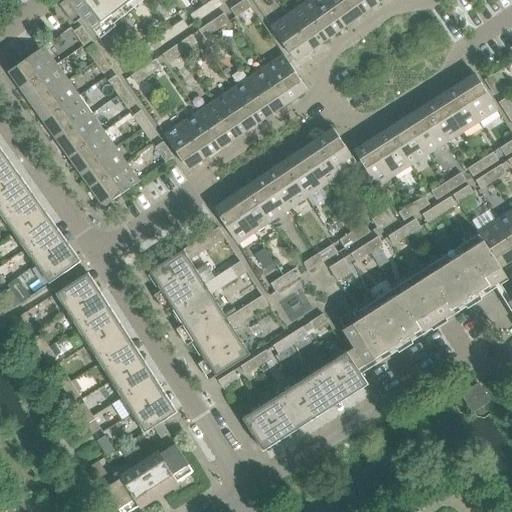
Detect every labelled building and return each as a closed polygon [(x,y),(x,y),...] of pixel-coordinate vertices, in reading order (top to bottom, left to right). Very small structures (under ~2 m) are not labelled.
[(109,18),(132,0),(64,0),(59,5),(74,24),(82,17),(100,40),(116,27),(109,18)] [(209,15),(222,6),(218,0),(213,0),(203,7),(209,15)] [(236,18),(250,8),(251,7),(245,0),(244,0),(230,10),(236,18)] [(345,26),(325,0),(310,0),(304,4),(328,38),(345,26)] [(361,14),(351,0),(325,0),(345,26),(361,14)] [(378,2),(376,0),(351,0),(361,14),(378,2)] [(328,38),(304,4),(287,16),(311,49),(328,38)] [(195,24),(209,15),(203,7),(190,16),(195,24)] [(216,31),(229,22),(223,14),(211,23),(216,31)] [(311,49),(287,16),(271,28),(294,61),(311,49)] [(175,37),(188,28),(183,20),(170,29),(175,37)] [(204,39),(216,31),(211,23),(199,31),(204,39)] [(91,41),(81,27),(74,32),(84,46),(91,41)] [(161,46),(175,37),(170,29),(156,38),(161,46)] [(182,53),(197,44),(191,36),(177,45),(182,53)] [(140,61),(154,51),(149,43),(135,53),(140,61)] [(102,57),(94,45),(86,50),(94,62),(102,57)] [(168,63),(182,53),(177,45),(163,55),(168,63)] [(22,90),(55,66),(42,48),(9,71),(22,90)] [(306,90),(294,71),(283,56),(265,68),(288,102),(306,90)] [(111,69),(102,57),(94,62),(103,74),(111,69)] [(149,76),(161,68),(156,60),(143,68),(149,76)] [(33,106),(66,82),(55,66),(22,90),(33,106)] [(136,84),(149,76),(143,68),(131,77),(136,84)] [(288,102),(265,68),(249,79),(272,113),(288,102)] [(497,109),(475,75),(456,87),(478,122),(497,109)] [(502,91),(492,75),(484,80),(494,96),(502,91)] [(126,90),(116,76),(108,81),(118,96),(126,90)] [(272,113),(249,79),(233,90),(255,124),(272,113)] [(44,121),(77,98),(66,82),(33,106),(44,121)] [(478,122),(456,87),(440,97),(462,132),(478,122)] [(136,104),(126,90),(118,96),(128,110),(136,104)] [(255,124),(233,90),(215,102),(238,136),(255,124)] [(462,132),(440,97),(423,108),(445,142),(462,132)] [(57,139),(90,115),(77,98),(44,121),(57,139)] [(511,112),(511,106),(507,98),(498,103),(506,116),(511,112)] [(238,136),(215,102),(197,114),(220,148),(238,136)] [(445,142),(423,108),(405,119),(427,153),(427,154),(445,142)] [(149,123),(141,111),(133,117),(141,129),(149,123)] [(220,148),(197,114),(181,125),(204,158),(220,148)] [(69,156),(102,133),(90,115),(57,139),(69,156)] [(427,153),(405,119),(387,131),(401,153),(409,165),(427,154),(427,153)] [(158,136),(149,123),(141,129),(150,141),(158,136)] [(204,158),(181,125),(164,136),(187,170),(204,158)] [(356,164),(345,148),(332,130),(314,142),(321,153),(337,176),(356,164)] [(409,165),(401,153),(387,131),(371,141),(378,153),(393,176),(409,165)] [(80,172),(113,149),(102,133),(69,156),(80,172)] [(505,156),(511,152),(511,140),(500,148),(505,156)] [(393,176),(378,153),(371,141),(354,152),(376,186),(393,176)] [(337,176),(321,153),(314,142),(298,153),(321,187),(337,176)] [(173,157),(163,143),(155,148),(165,163),(173,157)] [(0,167),(9,161),(0,148),(0,167)] [(91,188),(124,164),(113,149),(80,172),(91,188)] [(321,187),(298,153),(282,164),(305,198),(321,187)] [(498,161),(493,153),(480,161),(485,169),(498,161)] [(0,191),(20,177),(9,161),(0,167),(0,191)] [(485,169),(480,161),(468,169),(473,177),(485,169)] [(104,206),(137,183),(124,164),(91,188),(104,206)] [(305,198),(282,164),(264,176),(287,209),(305,198)] [(506,173),(500,165),(488,173),(493,181),(506,173)] [(493,181),(488,173),(475,181),(480,189),(493,181)] [(451,191),(465,182),(460,174),(446,183),(451,191)] [(287,209),(264,176),(246,188),(269,222),(287,209)] [(0,214),(2,217),(33,195),(20,177),(0,191),(0,214)] [(436,200),(451,191),(446,183),(431,192),(436,200)] [(458,204),(473,194),(468,186),(453,196),(458,204)] [(269,222),(246,188),(231,198),(253,232),(269,222)] [(14,234),(45,212),(33,195),(2,217),(14,234)] [(416,213),(429,205),(424,197),(411,205),(416,213)] [(253,232),(231,198),(214,210),(237,243),(253,232)] [(441,215),(454,206),(449,198),(436,206),(441,215)] [(403,221),(416,213),(411,205),(398,213),(403,221)] [(373,218),(384,212),(380,206),(370,212),(373,218)] [(427,223),(441,215),(436,206),(422,215),(427,223)] [(377,228),(392,218),(387,210),(372,220),(377,228)] [(511,211),(496,221),(511,247),(511,211)] [(25,250),(56,228),(45,212),(14,234),(25,250)] [(407,236),(420,228),(415,220),(402,228),(407,236)] [(511,259),(511,247),(496,221),(476,234),(481,243),(498,269),(500,267),(511,259)] [(370,233),(364,225),(352,233),(357,241),(370,233)] [(36,266),(67,244),(56,228),(25,250),(36,266)] [(205,284),(189,260),(225,238),(218,228),(149,272),(150,274),(147,276),(155,288),(157,286),(171,307),(205,284)] [(393,245),(407,236),(402,228),(388,237),(393,245)] [(357,241),(352,233),(339,241),(344,249),(357,241)] [(369,254),(383,245),(378,237),(364,246),(369,254)] [(366,364),(470,298),(505,275),(500,267),(498,269),(481,243),(361,319),(355,309),(338,320),(355,347),(353,349),(347,352),(347,353),(352,349),(361,364),(363,366),(364,366),(366,364)] [(65,272),(80,262),(67,244),(36,266),(49,284),(61,275),(62,275),(65,273),(65,272)] [(323,263),(337,253),(332,245),(317,254),(323,263)] [(356,263),(369,254),(364,246),(350,254),(356,263)] [(273,263),(264,249),(254,255),(264,269),(273,263)] [(308,272),(323,263),(317,254),(303,264),(308,272)] [(352,273),(343,259),(329,268),(334,276),(337,282),(352,273)] [(227,319),(211,294),(246,272),(240,262),(205,284),(171,307),(172,309),(169,310),(177,322),(179,321),(192,341),(227,319)] [(288,284),(301,276),(296,268),(283,276),(288,284)] [(68,313),(100,293),(88,273),(72,283),(68,285),(68,286),(55,294),(68,313)] [(276,292),(288,284),(283,276),(270,284),(276,292)] [(20,304),(10,289),(2,295),(13,310),(20,304)] [(78,329),(110,309),(100,293),(68,313),(78,329)] [(250,355),(233,329),(268,306),(262,297),(227,319),(192,341),(193,343),(191,344),(199,357),(201,355),(215,377),(250,355)] [(88,345),(121,325),(110,309),(78,329),(88,345)] [(36,328),(28,316),(26,313),(18,318),(28,333),(36,328)] [(314,331),(327,323),(322,315),(309,323),(314,331)] [(100,364),(132,343),(121,325),(88,345),(100,364)] [(293,345),(307,336),(302,328),(287,337),(293,345)] [(48,348),(40,335),(32,340),(40,353),(48,348)] [(278,354),(293,345),(287,337),(273,346),(278,354)] [(111,382),(144,361),(132,343),(100,364),(111,382)] [(56,360),(48,348),(40,353),(48,365),(56,360)] [(363,366),(361,364),(352,349),(347,353),(347,352),(330,363),(350,396),(367,385),(358,370),(363,366)] [(271,359),(266,351),(253,359),(258,367),(271,359)] [(258,367),(253,359),(240,367),(246,375),(258,367)] [(122,398),(154,378),(144,361),(111,382),(122,398)] [(350,396),(330,363),(311,375),(331,408),(350,396)] [(70,382),(61,367),(53,372),(62,387),(70,382)] [(223,389),(238,380),(233,371),(218,381),(223,389)] [(331,408),(311,375),(293,386),(314,419),(331,408)] [(132,414),(165,393),(154,378),(122,398),(132,414)] [(79,397),(70,382),(62,387),(71,402),(79,397)] [(314,419),(293,386),(277,397),(297,429),(314,419)] [(482,408),(485,392),(469,388),(465,404),(482,408)] [(161,422),(177,412),(165,393),(132,414),(144,433),(153,427),(161,422)] [(297,429),(277,397),(261,407),(281,440),(297,429)] [(92,417),(84,404),(76,409),(84,422),(92,417)] [(281,440),(261,407),(242,419),(252,435),(252,436),(253,436),(263,452),(281,440)] [(100,429),(92,417),(84,422),(92,434),(100,429)] [(193,472),(161,422),(153,427),(169,453),(162,457),(161,456),(159,458),(175,483),(176,484),(192,473),(191,473),(193,472)] [(115,452),(105,436),(97,441),(106,457),(115,452)] [(146,460),(142,454),(135,459),(140,465),(146,460)] [(175,483),(159,458),(141,469),(159,496),(171,488),(170,487),(175,483)] [(140,505),(124,480),(122,481),(122,482),(114,487),(98,462),(91,467),(119,511),(131,511),(140,506),(140,505)] [(159,496),(141,469),(124,480),(140,505),(145,502),(146,504),(159,496)]
